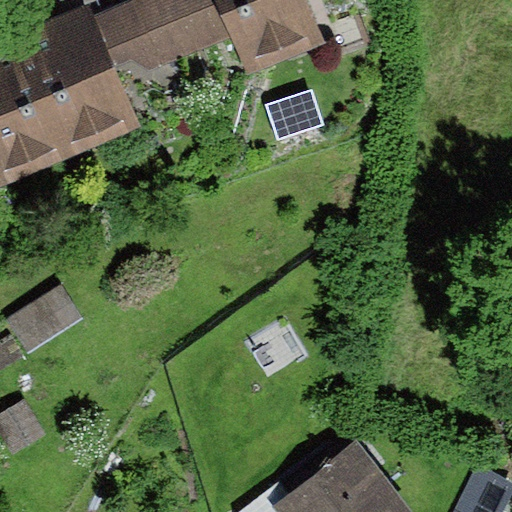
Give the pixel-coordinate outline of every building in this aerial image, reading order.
[(149,0),(118,11),(153,107),(342,39),(328,0),(149,0)] [(109,5),(0,49),(0,149),(12,178),(156,120),(109,5)] [(67,283),(20,316),(44,349),(91,315),(67,283)] [(426,511),(368,437),(287,501),(295,511),(426,511)] [(511,463),(492,453),(459,511),(507,511),(511,503),(511,463)]
